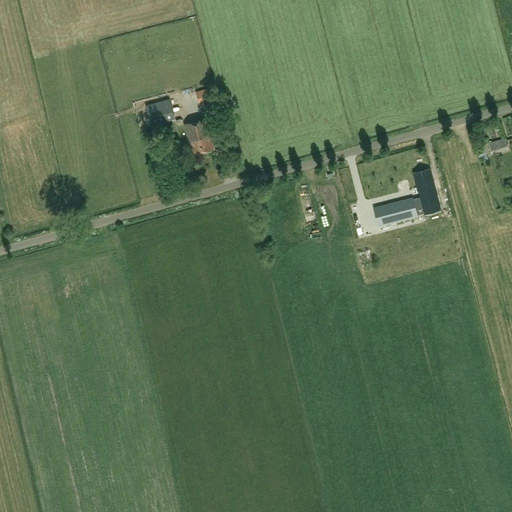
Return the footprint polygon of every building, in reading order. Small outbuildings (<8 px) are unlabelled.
[(170,99),(146,106),(151,126),(176,120),(170,99)] [(181,108),(182,117),(195,116),(194,107),(181,108)] [(206,119),(185,125),(193,155),(215,150),(206,119)] [(508,148),(505,139),(489,143),(492,153),(508,148)] [(417,186),(419,192),(435,188),(430,170),(415,174),(418,186),(417,186)] [(451,222),(368,241),(373,261),(456,241),(451,222)]
